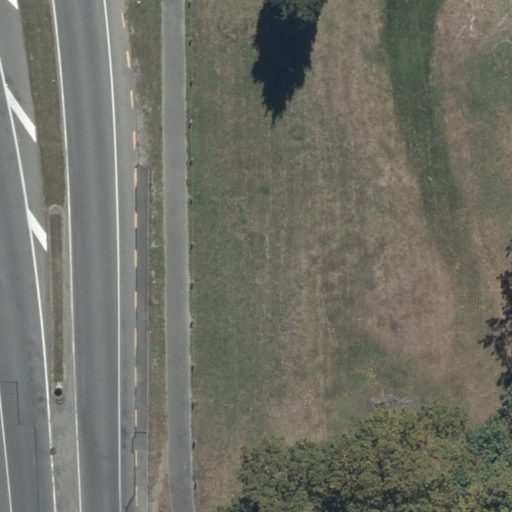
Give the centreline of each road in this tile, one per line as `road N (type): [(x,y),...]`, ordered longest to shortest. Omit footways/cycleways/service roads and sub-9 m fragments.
road 1 (secondary): [(74,0),(95,308),(72,511)]
road 2 (secondary): [(47,511),(21,410),(0,195)]
